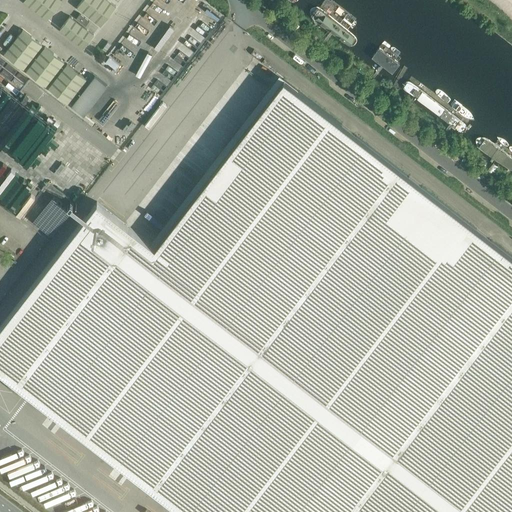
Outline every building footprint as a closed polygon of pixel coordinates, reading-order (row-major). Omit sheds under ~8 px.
[(23,0),(23,1),(47,19),(62,0),(23,0)] [(116,6),(107,0),(82,0),(77,7),(101,25),(116,6)] [(311,19),(348,46),(352,47),(355,45),(357,43),(357,39),(356,36),(320,8),(315,7),(310,9),(309,14),(311,19)] [(70,16),(60,29),(84,47),(94,35),(70,16)] [(4,53),(23,68),(42,44),(23,29),(4,53)] [(26,70),(46,85),(64,61),(45,46),(26,70)] [(379,49),(372,58),(392,74),(399,64),(379,49)] [(48,87),(68,102),(86,78),(67,64),(48,87)] [(72,103),(87,114),(109,83),(95,73),(72,103)] [(472,127),(406,77),(398,87),(464,138),(472,127)] [(511,511),(511,255),(283,79),(154,246),(97,201),(0,326),(0,371),(182,511),(511,511)] [(477,147),(510,172),(511,172),(511,158),(485,136),(480,136),(476,137),(476,141),(477,147)] [(8,203),(20,216),(33,203),(28,198),(36,191),(29,183),(8,203)]
